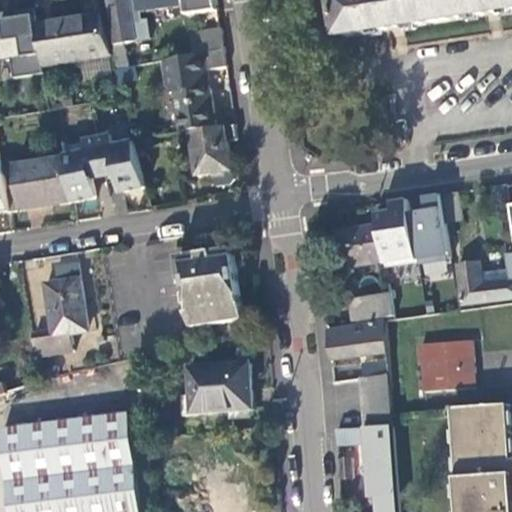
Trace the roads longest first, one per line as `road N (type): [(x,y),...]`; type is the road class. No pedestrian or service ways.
road 1 (residential): [(285,207),(311,511)]
road 2 (residential): [(285,207),(0,253)]
road 3 (residential): [(285,207),(511,170)]
road 4 (residential): [(243,0),(285,207)]
